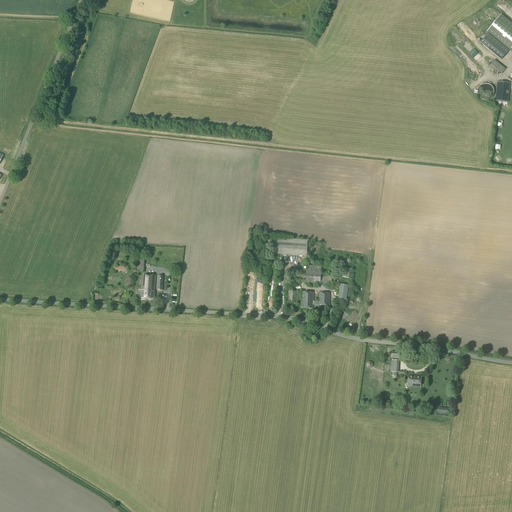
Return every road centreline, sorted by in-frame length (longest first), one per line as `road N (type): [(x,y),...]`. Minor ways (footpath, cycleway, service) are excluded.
road 1 (unclassified): [(0,298),(287,319),(370,342),(511,363)]
road 2 (unclassified): [(0,190),(76,0)]
